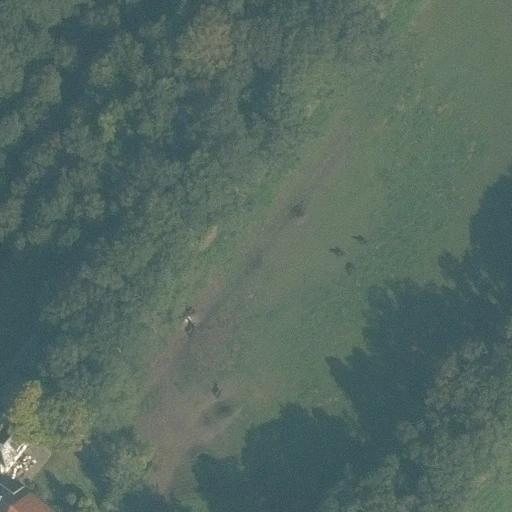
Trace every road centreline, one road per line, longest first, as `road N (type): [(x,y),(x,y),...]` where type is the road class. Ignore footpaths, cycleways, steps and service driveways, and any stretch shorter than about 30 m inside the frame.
road 1 (track): [(90,272),(278,0)]
road 2 (unclassified): [(0,134),(105,0)]
